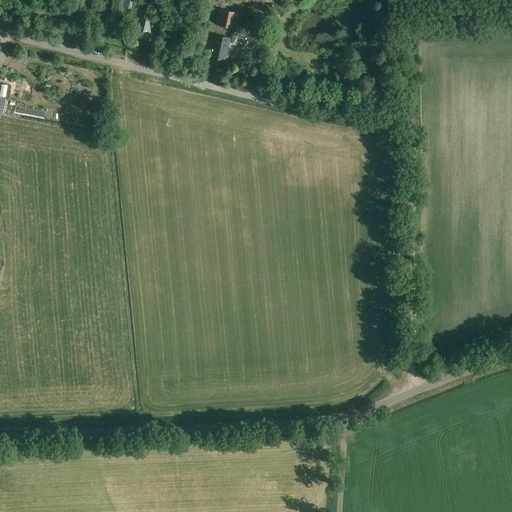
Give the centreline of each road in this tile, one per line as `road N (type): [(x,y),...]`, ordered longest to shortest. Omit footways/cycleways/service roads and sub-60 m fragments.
road 1 (unclassified): [(0,437),(333,419),(511,356)]
road 2 (unclassified): [(0,34),(273,101)]
road 3 (track): [(407,127),(412,390)]
road 4 (track): [(273,101),(407,127)]
